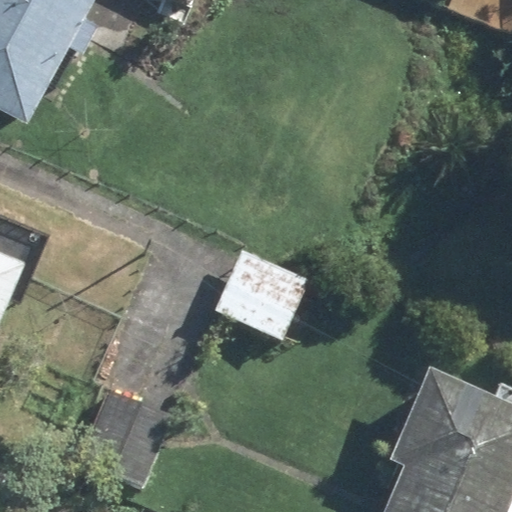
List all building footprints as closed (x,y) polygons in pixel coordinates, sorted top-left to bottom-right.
[(0,0),(0,111),(34,128),(72,53),(89,62),(106,29),(89,20),(98,0),(0,0)] [(314,283),(240,252),(213,316),(288,347),(314,283)] [(0,348),(29,268),(0,257),(0,348)] [(511,511),(511,405),(437,372),(392,472),(403,477),(386,511),(511,511)] [(147,492),(176,417),(106,390),(78,466),(147,492)]
